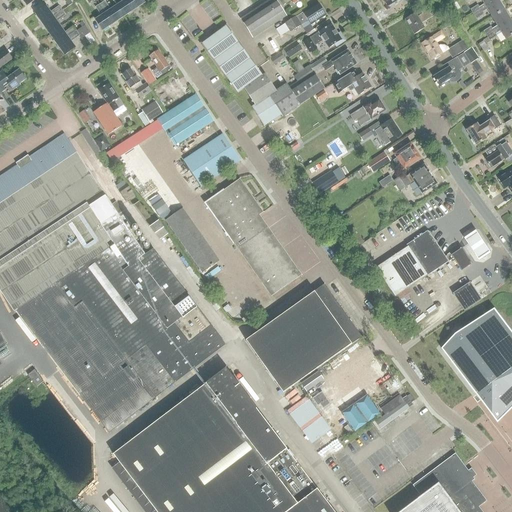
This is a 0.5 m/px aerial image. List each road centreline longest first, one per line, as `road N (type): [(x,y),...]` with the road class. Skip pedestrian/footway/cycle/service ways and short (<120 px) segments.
road 1 (unclassified): [(511,481),(435,405),(155,22)]
road 2 (tertiary): [(429,127),(349,0)]
road 3 (tertiary): [(510,250),(429,127)]
